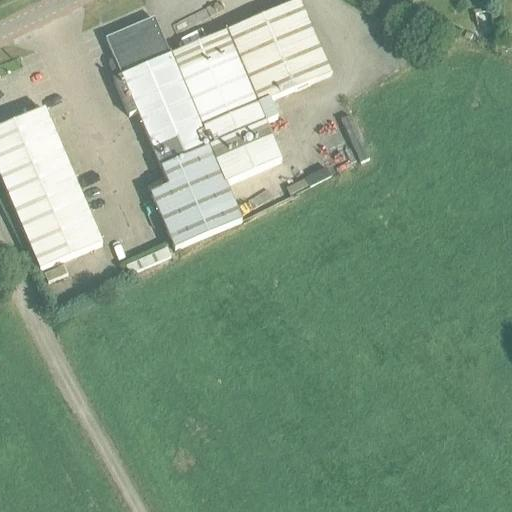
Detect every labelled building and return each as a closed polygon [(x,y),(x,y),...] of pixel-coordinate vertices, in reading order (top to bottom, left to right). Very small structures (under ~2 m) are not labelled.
[(158,0),(163,10),(185,0),(158,0)] [(112,82),(128,119),(137,115),(168,189),(150,197),(174,253),(240,225),(225,188),(280,165),(256,109),(331,77),(299,3),(169,58),(153,21),(105,42),(121,79),(112,82)] [(474,16),(479,42),(495,39),(490,12),(474,16)] [(169,24),(173,41),(192,37),(187,19),(169,24)] [(426,34),(443,43),(451,29),(435,19),(426,34)] [(44,112),(0,130),(0,182),(39,274),(101,248),(44,112)] [(349,118),(340,122),(360,167),(369,163),(349,118)] [(325,171),(304,182),(309,191),(330,179),(325,171)] [(122,271),(126,279),(170,260),(166,251),(122,271)] [(62,277),(59,269),(40,277),(44,285),(62,277)]
